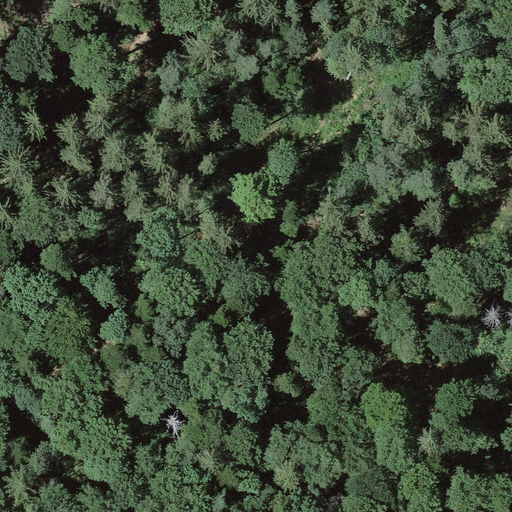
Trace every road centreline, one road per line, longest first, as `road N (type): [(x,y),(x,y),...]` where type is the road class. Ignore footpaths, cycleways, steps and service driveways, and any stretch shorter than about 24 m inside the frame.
road 1 (track): [(511,442),(314,510),(219,507),(0,454)]
road 2 (track): [(0,178),(105,85),(151,0)]
